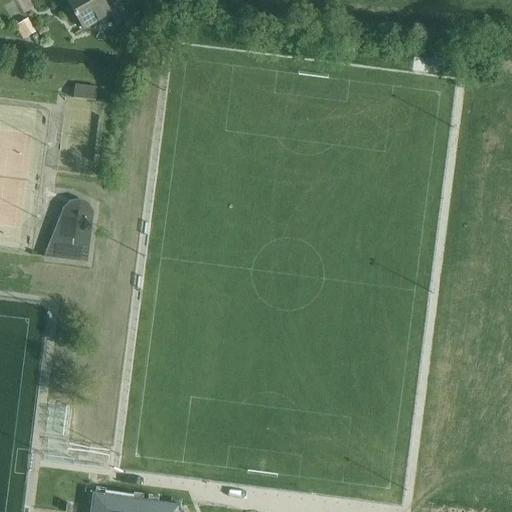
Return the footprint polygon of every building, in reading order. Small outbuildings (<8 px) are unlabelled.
[(74,0),(68,4),(84,31),(110,16),(116,26),(128,20),(118,3),(108,9),(102,0),(74,0)] [(34,35),(27,22),(19,26),(27,39),(34,35)] [(75,88),(74,99),(96,102),(96,100),(97,89),(76,85),(75,88)] [(54,235),(45,258),(87,263),(93,213),(89,205),(80,201),(70,203),(69,204),(64,209),(63,219),(68,227),(68,232),(54,235)] [(183,511),(180,504),(96,493),(92,511),(183,511)]
